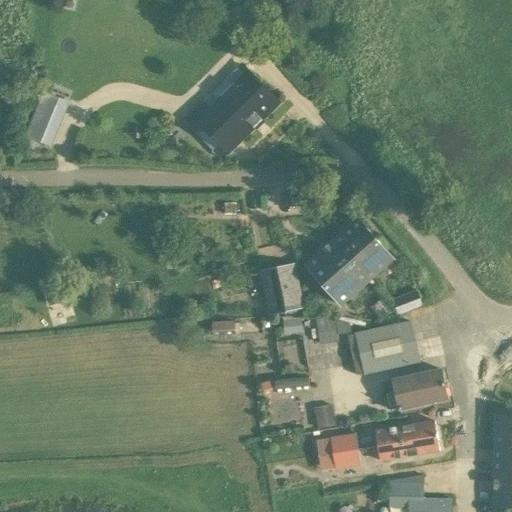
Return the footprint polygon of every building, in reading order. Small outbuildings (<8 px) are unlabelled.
[(199,121),(224,147),(229,152),(278,102),(247,71),(197,120),(199,121)] [(44,93),(40,103),(64,113),(68,102),(44,93)] [(24,145),(34,149),(37,141),(27,138),(24,145)] [(224,203),(224,216),(237,215),(236,203),(224,203)] [(394,259),(358,219),(306,264),(341,305),(394,259)] [(261,272),(270,314),(302,308),(293,264),(267,270),(263,250),(246,254),(250,274),(261,272)] [(49,305),(67,300),(60,276),(42,282),(49,305)] [(393,301),(399,316),(424,306),(418,292),(393,301)] [(335,319),(315,318),(316,328),(319,344),(339,341),(338,335),(351,333),(349,323),(335,319)] [(301,319),(283,321),(284,334),(302,332),(301,319)] [(235,332),(235,323),(235,321),(212,322),(212,333),(235,332)] [(411,322),(381,328),(347,335),(356,376),(420,361),(411,322)] [(297,363),(286,364),(287,373),(298,372),(297,363)] [(392,379),(395,392),(386,394),(390,410),(398,408),(399,410),(448,399),(441,369),(392,379)] [(276,389),(309,386),(308,376),(275,379),(276,389)] [(334,404),(315,407),(319,428),(337,425),(334,404)] [(511,511),(511,416),(496,416),(495,433),(494,511),(511,511)] [(375,431),(377,445),(437,434),(434,421),(375,431)] [(316,440),(319,455),(334,452),(356,448),(354,434),(316,440)] [(439,451),(437,434),(377,445),(380,461),(439,451)] [(356,448),(334,452),(319,455),(321,471),(359,465),(356,448)] [(449,511),(450,499),(410,497),(409,511),(449,511)]
